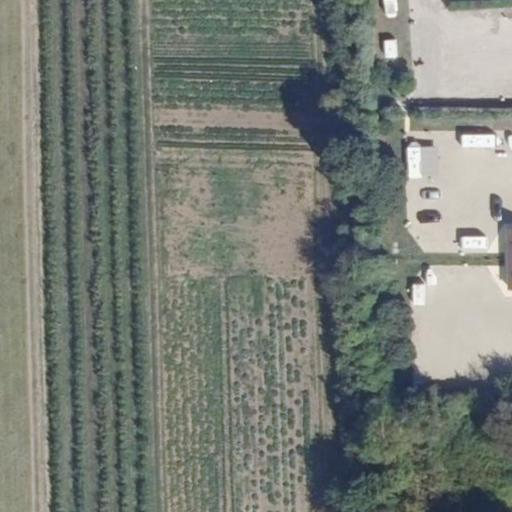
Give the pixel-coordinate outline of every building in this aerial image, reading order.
[(449,135),(449,165),(480,165),(479,135),(449,135)] [(410,138),(410,148),(436,149),(437,139),(410,138)] [(408,203),(440,202),(439,169),(408,170),(408,203)] [(454,218),(455,249),(487,248),(487,233),(483,233),(482,218),(454,218)] [(424,248),(446,248),(446,235),(425,234),(424,248)]
